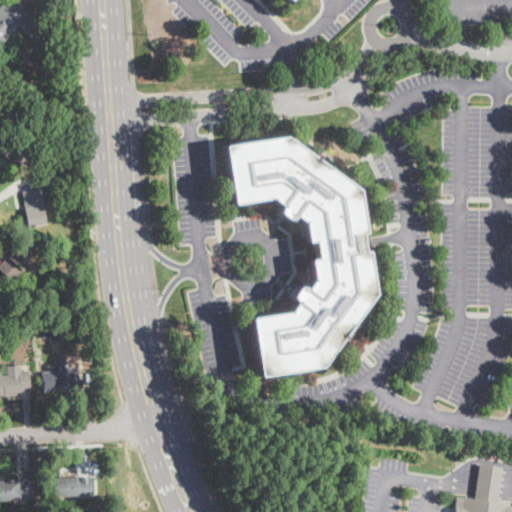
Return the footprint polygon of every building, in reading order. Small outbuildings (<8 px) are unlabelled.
[(0,5),(5,0),(9,0),(22,13),(25,10),(45,31),(35,41),(19,25),(0,43),(0,5)] [(27,163),(0,154),(0,134),(33,146),(27,163)] [(356,191),(363,233),(359,234),(362,253),(366,252),(373,294),(319,367),(258,376),(250,319),(287,314),(295,302),(289,297),(298,285),(304,290),(312,280),(308,260),(316,259),(312,240),(305,241),(302,223),(292,215),(288,220),(276,212),(280,206),(269,199),(232,204),(223,146),(284,137),(356,191)] [(72,175),(59,183),(51,170),(64,162),(72,175)] [(46,223),(27,226),(22,191),(41,188),(46,223)] [(26,266),(12,281),(0,269),(0,264),(23,240),(37,254),(26,266)] [(48,338),(42,338),(42,328),(51,327),(51,338),(48,338)] [(20,365),(21,371),(28,371),(29,390),(21,391),(22,394),(0,395),(0,375),(6,375),(6,366),(20,365)] [(70,365),(70,369),(77,369),(79,388),(43,392),(41,372),(59,370),(58,366),(70,365)] [(502,467),(496,503),(511,505),(511,511),(453,511),(456,496),(474,499),(479,464),(502,467)] [(59,501),(50,502),(48,480),(91,477),(92,494),(59,496),(59,501)] [(28,499),(0,502),(0,481),(27,479),(28,499)]
